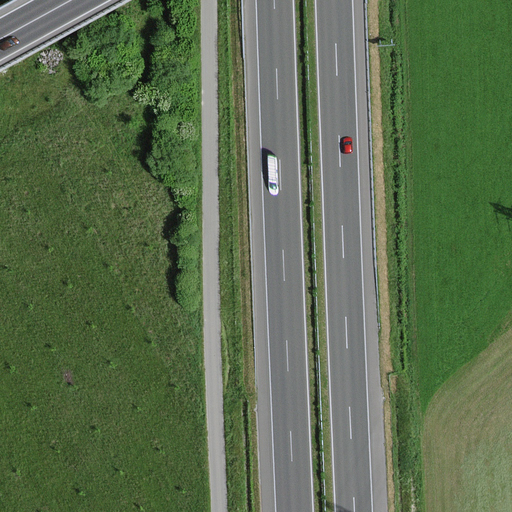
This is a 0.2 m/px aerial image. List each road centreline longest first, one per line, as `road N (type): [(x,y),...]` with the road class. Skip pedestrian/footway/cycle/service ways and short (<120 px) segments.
road 1 (motorway): [(354,511),(334,0)]
road 2 (motorway): [(275,0),(293,511)]
road 3 (unclassified): [(219,511),(208,0)]
